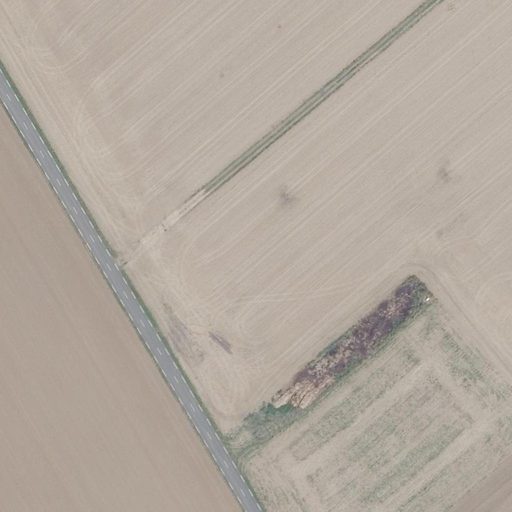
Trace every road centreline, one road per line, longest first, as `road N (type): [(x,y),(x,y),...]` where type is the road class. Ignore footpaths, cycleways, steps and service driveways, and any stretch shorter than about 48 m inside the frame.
road 1 (secondary): [(0,82),(255,511)]
road 2 (track): [(111,270),(436,0)]
